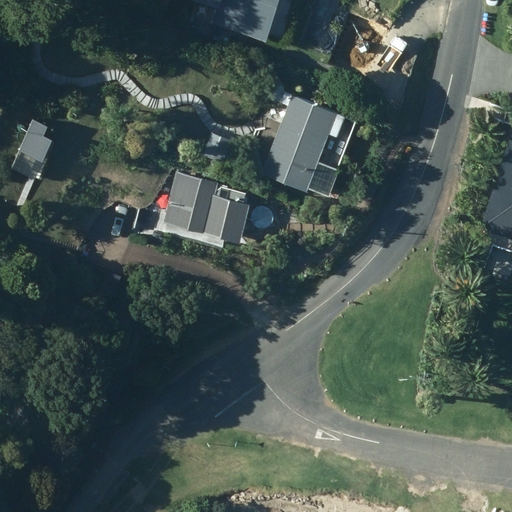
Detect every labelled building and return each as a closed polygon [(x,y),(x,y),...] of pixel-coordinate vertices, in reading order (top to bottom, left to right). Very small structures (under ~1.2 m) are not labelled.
[(221,0),(212,24),(263,43),(279,0),(221,0)] [(346,111),(296,92),(267,171),(316,190),(346,111)] [(511,137),(481,233),(511,243),(511,137)] [(243,205),(245,194),(185,180),(182,193),(189,195),(188,200),(206,204),(199,236),(240,245),(249,207),(243,205)] [(109,265),(93,260),(88,272),(103,278),(109,265)]
